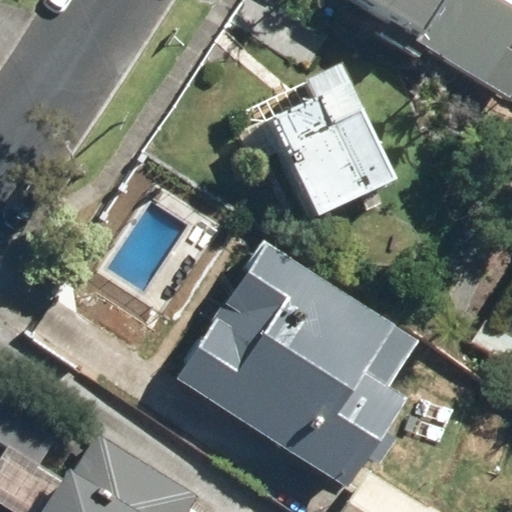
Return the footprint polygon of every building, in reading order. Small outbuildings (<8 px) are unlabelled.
[(348,0),(423,47),(511,103),(511,2),(508,0),(348,0)] [(300,105),(261,123),(308,222),(390,182),(334,66),(292,87),(300,105)] [(374,373),(404,325),(266,237),(176,377),(352,489),(369,464),(411,397),(374,373)] [(7,391),(0,400),(0,436),(45,468),(69,433),(7,391)] [(41,511),(180,511),(200,483),(104,419),(41,511)] [(340,511),(450,511),(369,464),(340,511)]
